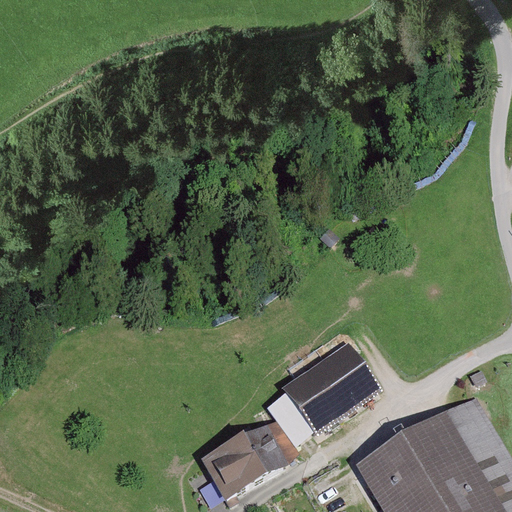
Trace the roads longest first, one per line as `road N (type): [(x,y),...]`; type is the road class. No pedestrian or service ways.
road 1 (track): [(511,341),(412,402),(262,511)]
road 2 (unclassified): [(479,0),(503,39),(500,154),(511,254)]
